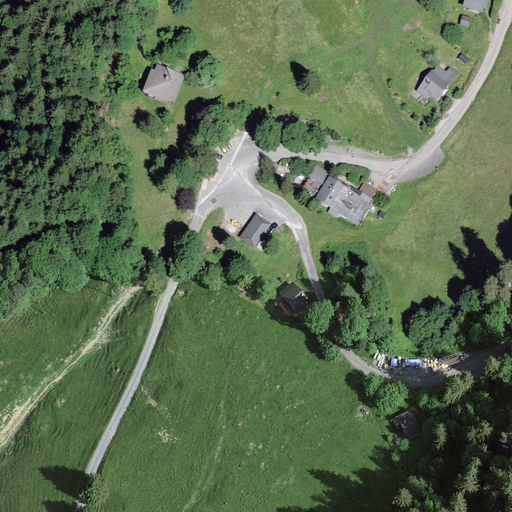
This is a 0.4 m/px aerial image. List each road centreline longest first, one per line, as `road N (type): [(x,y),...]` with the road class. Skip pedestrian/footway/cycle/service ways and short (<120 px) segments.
road 1 (unclassified): [(219,177),(279,206),(297,224),(328,320),(348,356),(367,370),(397,382),(444,379),(511,341)]
road 2 (unclassified): [(509,0),(483,74),(422,155),(384,167),(267,149),(219,177)]
road 3 (unclassified): [(219,177),(79,511)]
